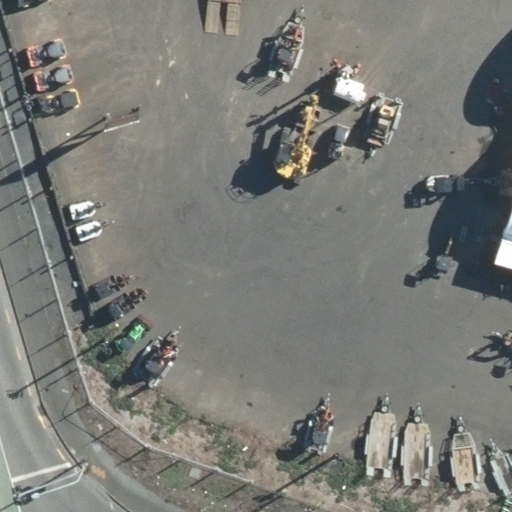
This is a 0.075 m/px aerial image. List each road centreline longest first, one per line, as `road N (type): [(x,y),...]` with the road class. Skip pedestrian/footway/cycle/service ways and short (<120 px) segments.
road 1 (unknown): [(488,0),(388,364)]
road 2 (unknown): [(235,327),(197,296),(179,265),(120,0)]
road 3 (unknown): [(323,0),(235,327)]
road 4 (unknown): [(388,364),(235,327)]
road 5 (unknown): [(511,392),(388,364)]
